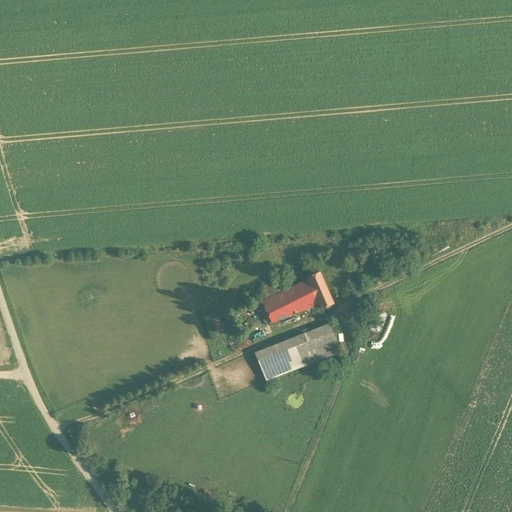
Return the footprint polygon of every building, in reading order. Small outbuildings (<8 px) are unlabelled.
[(310,279),(294,286),(305,309),(320,303),(322,308),(335,303),(320,272),(308,277),(310,279)] [(305,309),(294,286),(263,302),(272,322),(305,309)] [(219,317),(208,320),(213,335),(224,332),(219,317)] [(330,323),(255,352),(266,381),(341,352),(330,323)] [(83,431),(71,438),(77,445),(87,439),(83,431)]
